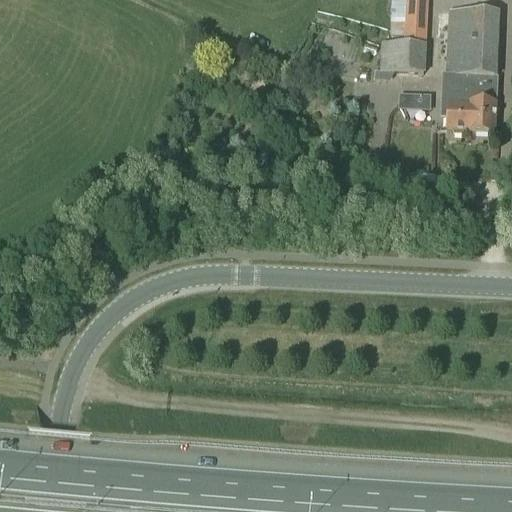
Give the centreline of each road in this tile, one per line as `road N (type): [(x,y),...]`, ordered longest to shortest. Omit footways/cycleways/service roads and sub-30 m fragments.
road 1 (tertiary): [(54,511),(69,376),(106,321),(156,286),(244,275),(511,288)]
road 2 (motorway): [(511,508),(0,470)]
road 3 (track): [(83,381),(151,402),(511,433)]
